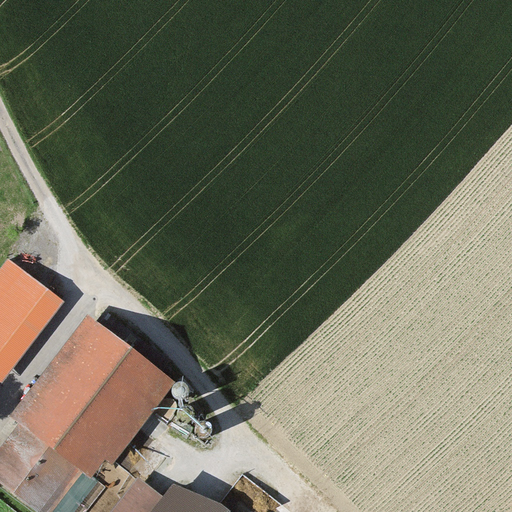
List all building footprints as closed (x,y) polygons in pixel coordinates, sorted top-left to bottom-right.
[(0,267),(0,380),(56,307),(2,266),(0,267)] [(168,389),(79,321),(2,421),(14,429),(0,447),(0,489),(29,511),(49,511),(75,479),(81,483),(96,464),(105,471),(168,389)] [(151,511),(158,504),(129,481),(105,511),(151,511)] [(205,511),(174,489),(156,511),(205,511)] [(248,509),(251,511),(280,511),(285,507),(263,490),(248,509)]
